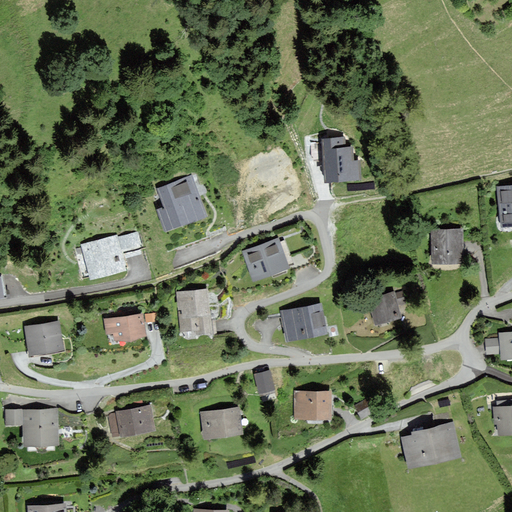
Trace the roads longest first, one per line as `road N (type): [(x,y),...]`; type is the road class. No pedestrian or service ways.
road 1 (residential): [(459,344),(470,365),(440,388),(277,466),(162,491),(115,511)]
road 2 (residential): [(0,387),(133,388),(304,361)]
road 3 (residential): [(312,219),(324,235),(326,273),(245,310),(236,326),(247,343),(296,352),(304,361)]
road 4 (residential): [(304,361),(459,344)]
road 5 (residential): [(139,263),(134,279),(0,303)]
road 6 (residential): [(312,219),(224,238),(180,261)]
